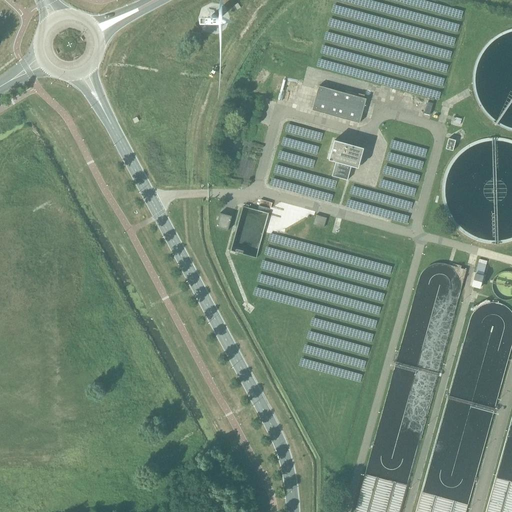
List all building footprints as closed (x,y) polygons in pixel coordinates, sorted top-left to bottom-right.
[(357,29),(355,34),(368,37),(370,28),(372,20),(368,19),(370,13),(357,10),(355,16),(351,15),(349,23),(352,24),(351,27),(357,29)] [(359,123),(366,99),(318,86),(312,110),(359,123)] [(453,151),(455,140),(448,138),(445,149),(453,151)] [(347,180),(350,166),(353,167),(357,168),(359,163),(360,158),(363,149),(339,142),(334,141),(330,155),(328,160),(333,161),(336,162),(332,176),(347,180)] [(228,231),(231,216),(230,219),(219,216),(220,213),(216,227),(228,231)] [(317,214),(315,223),(325,225),(327,217),(317,214)] [(479,288),(482,280),(484,281),(484,279),(482,278),(483,276),(475,274),(474,276),(472,275),(471,278),(473,278),(471,286),(479,288)]
